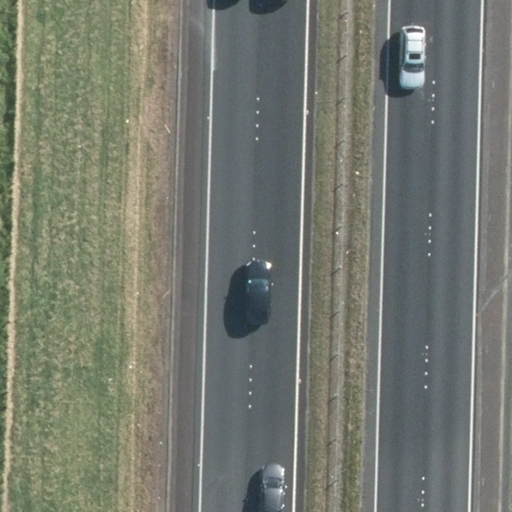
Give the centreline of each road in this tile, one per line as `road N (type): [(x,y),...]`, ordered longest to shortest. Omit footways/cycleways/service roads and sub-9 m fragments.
road 1 (motorway): [(242,511),(257,0)]
road 2 (motorway): [(439,0),(426,511)]
